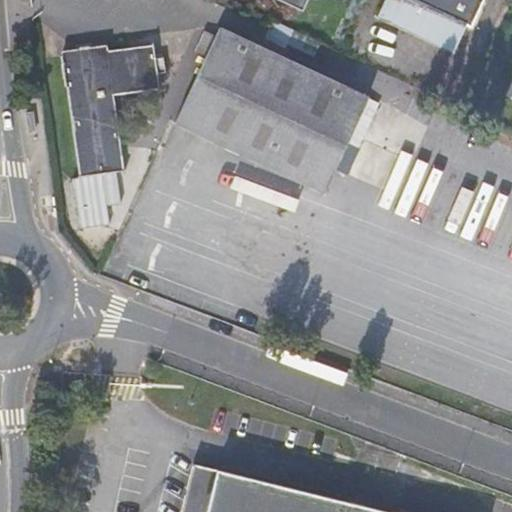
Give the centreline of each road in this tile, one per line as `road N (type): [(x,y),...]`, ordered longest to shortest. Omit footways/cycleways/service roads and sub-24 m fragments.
road 1 (residential): [(52,297),(511,461)]
road 2 (tertiary): [(10,494),(23,342)]
